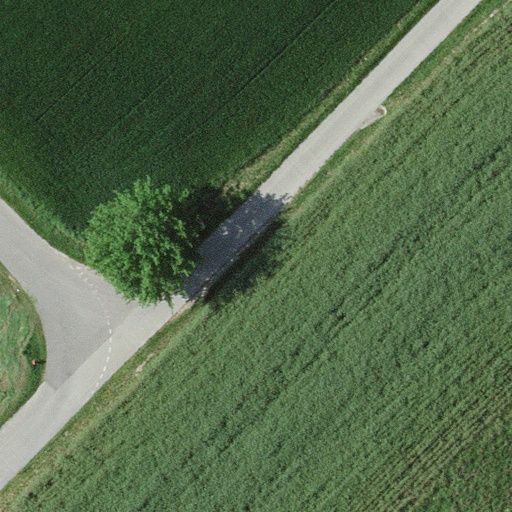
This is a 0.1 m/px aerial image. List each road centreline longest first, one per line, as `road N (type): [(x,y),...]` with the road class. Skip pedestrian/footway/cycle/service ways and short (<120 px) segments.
road 1 (track): [(86,338),(173,289),(463,0)]
road 2 (track): [(0,459),(60,398),(80,369),(86,338)]
road 3 (track): [(86,338),(76,311),(0,230)]
